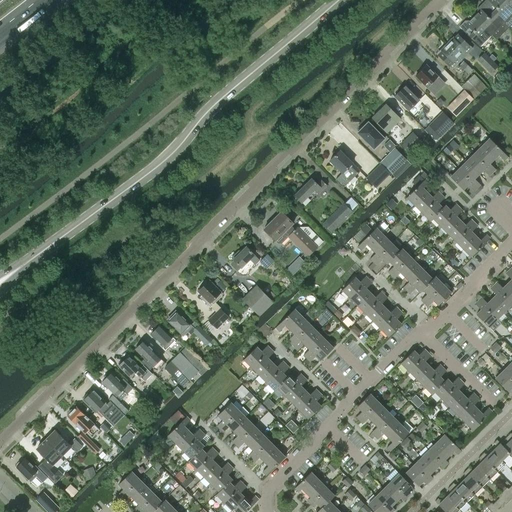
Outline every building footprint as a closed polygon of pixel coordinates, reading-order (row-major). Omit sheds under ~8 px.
[(508,29),(511,24),(511,9),(502,0),(490,0),(489,2),(487,0),(486,0),(483,4),(503,24),(508,29)] [(511,0),(502,0),(511,9),(511,0)] [(496,40),(508,29),(503,24),(483,4),(478,8),(480,11),(473,18),(492,36),(496,40)] [(492,36),(473,18),(466,25),(464,23),(459,27),(480,48),(492,36)] [(453,38),(447,44),(458,56),(465,50),(464,49),(468,45),(458,35),(454,39),(453,38)] [(462,59),(458,56),(447,44),(440,51),(441,52),(438,55),(452,69),(462,59)] [(497,66),(484,53),(477,60),(490,73),(497,66)] [(471,70),(466,64),(463,62),(459,66),(467,74),(471,70)] [(427,87),(437,77),(425,65),(415,75),(427,87)] [(485,87),(473,75),(461,86),(473,98),(485,87)] [(394,96),(408,111),(419,100),(405,85),(402,88),(400,88),(396,91),(396,94),(394,96)] [(446,107),(456,117),(473,99),(464,90),(446,107)] [(398,118),(385,105),(372,118),(385,131),(398,118)] [(428,125),(439,136),(452,123),(442,112),(428,125)] [(424,129),(430,123),(426,119),(420,125),(424,129)] [(357,133),(373,149),(384,138),(368,122),(357,133)] [(400,145),(408,153),(421,141),(412,132),(400,145)] [(504,161),(508,157),(489,139),(481,147),(494,159),(498,155),(504,161)] [(489,164),(494,159),(481,147),(473,154),(492,173),(495,169),(489,164)] [(380,163),(391,174),(406,159),(394,148),(380,163)] [(359,171),(352,163),(339,151),(329,161),(342,173),(335,180),(342,188),(359,171)] [(489,176),(492,173),(473,154),(466,162),(478,174),(483,170),(489,176)] [(474,179),(478,174),(466,162),(458,169),(477,188),(480,185),(474,179)] [(366,178),(375,187),(389,173),(380,164),(366,178)] [(458,169),(450,177),(463,190),(467,185),(473,191),(477,188),(458,169)] [(317,184),(311,178),(293,196),(301,203),(314,190),(318,194),(326,185),(321,180),(317,184)] [(414,205),(426,192),(423,189),(429,183),(425,179),(406,197),(414,205)] [(422,213),(441,195),(437,191),(431,197),(426,192),(414,205),(422,213)] [(443,209),(442,208),(438,204),(444,198),(441,195),(422,213),(430,221),(433,219),(443,209)] [(330,232),(342,220),(352,211),(343,203),(322,224),(330,232)] [(433,219),(440,226),(458,207),(455,204),(449,210),(445,205),(442,208),(443,209),(433,219)] [(447,234),(460,221),(456,217),(462,211),(458,207),(440,226),(447,234)] [(263,229),(277,243),(281,243),(288,237),(307,257),(317,247),(297,227),(294,230),(290,226),(293,223),(281,212),(263,229)] [(455,241),(474,223),(470,219),(465,225),(460,221),(447,234),(455,241)] [(474,223),(455,241),(462,248),(475,236),(471,232),(477,226),(474,223)] [(367,245),(370,249),(383,236),(376,228),(357,247),(361,250),(367,245)] [(475,236),(462,248),(471,257),(489,238),(486,235),(480,241),(475,236)] [(369,259),(372,262),(391,244),(383,236),(370,249),(375,253),(369,259)] [(389,261),(399,251),(391,244),(372,262),(376,266),(382,260),(386,264),(389,262),(389,261)] [(259,260),(252,254),(246,247),(240,252),(238,251),(231,258),(233,259),(232,259),(233,260),(230,263),(230,265),(237,272),(241,268),(250,259),(255,264),(259,260)] [(391,276),(410,257),(401,249),(399,251),(389,261),(389,262),(393,266),(387,272),(391,276)] [(259,261),(266,268),(274,261),(266,254),(259,261)] [(400,273),(404,276),(416,264),(410,257),(391,276),(394,279),(400,273)] [(403,287),(406,290),(424,272),(416,264),(404,276),(409,281),(403,287)] [(423,290),(433,280),(432,279),(424,272),(406,290),(409,294),(415,288),(420,293),(423,290)] [(354,277),(346,286),(342,290),(350,298),(368,280),(365,276),(359,282),(354,277)] [(424,304),(443,285),(435,277),(432,279),(433,280),(423,290),(427,294),(421,300),(424,304)] [(371,283),(368,280),(350,298),(357,306),(370,293),(366,289),(371,283)] [(203,286),(198,291),(202,296),(201,297),(210,306),(222,294),(208,281),(207,282),(206,282),(203,284),(203,286)] [(511,304),(511,303),(511,289),(507,284),(502,288),(496,282),(493,285),(511,304)] [(272,302),(256,285),(242,299),(258,316),(272,302)] [(438,305),(450,293),(443,285),(424,304),(427,307),(433,301),(438,305)] [(496,295),(491,299),(504,312),(511,304),(493,285),(490,289),(496,295)] [(374,298),(370,293),(357,306),(365,313),(383,295),(380,292),(374,298)] [(365,313),(372,321),(385,309),(381,304),(387,298),(383,295),(365,313)] [(496,319),(504,312),(491,299),(487,303),(481,297),(478,301),(496,319)] [(488,327),(496,319),(478,301),(474,304),(480,310),(476,315),(488,327)] [(372,321),(380,329),(399,310),(395,307),(389,313),(385,309),(372,321)] [(222,335),(229,328),(223,322),(228,317),(219,308),(208,320),(222,335)] [(285,325),(289,330),(302,317),(294,309),(275,328),(279,331),(285,325)] [(333,313),(339,319),(344,314),(338,309),(333,313)] [(402,314),(399,310),(380,329),(388,337),(401,324),(396,319),(402,314)] [(194,329),(192,326),(191,327),(175,311),(166,319),(182,335),(187,331),(190,335),(193,332),(206,346),(212,340),(198,325),(194,329)] [(288,340),(291,343),(309,325),(302,317),(289,330),(294,334),(288,340)] [(300,341),(304,345),(317,333),(309,325),(291,343),(294,347),(300,341)] [(173,340),(159,326),(150,334),(165,349),(173,340)] [(303,355),(306,359),(325,340),(317,333),(304,345),(309,350),(303,355)] [(315,356),(320,361),(333,348),(325,340),(306,359),(309,362),(315,356)] [(136,348),(135,349),(153,366),(160,359),(143,341),(140,344),(138,345),(136,347),(136,348)] [(243,360),(251,368),(270,349),(267,346),(261,352),(256,347),(243,360)] [(185,348),(171,361),(189,380),(197,372),(201,375),(207,370),(185,348)] [(273,352),(270,349),(251,368),(259,375),(272,363),(267,358),(273,352)] [(413,350),(400,363),(408,371),(427,352),(424,349),(418,355),(413,350)] [(416,379),(429,367),(424,362),(430,356),(427,352),(408,371),(416,379)] [(152,374),(143,365),(140,368),(128,356),(123,360),(122,359),(118,364),(119,365),(118,366),(130,378),(135,372),(144,382),(152,374)] [(164,368),(182,387),(189,380),(171,361),(164,368)] [(259,375),(267,383),(285,365),(282,361),(276,367),(272,363),(259,375)] [(503,371),(511,380),(511,365),(510,363),(503,371)] [(267,383),(274,391),(290,375),(289,375),(286,378),(282,374),(288,368),(285,365),(267,383)] [(423,386),(442,368),(439,365),(433,371),(429,367),(416,379),(423,386)] [(444,381),(440,377),(446,371),(442,368),(423,386),(432,394),(434,392),(444,382),(444,381)] [(511,380),(503,371),(495,379),(507,391),(511,386),(511,380)] [(133,388),(123,378),(120,381),(111,372),(106,377),(105,376),(102,379),(103,380),(101,382),(114,394),(120,388),(122,390),(126,394),(133,388)] [(303,377),(300,374),(294,380),(290,375),(274,391),(275,391),(277,388),(284,396),(303,377)] [(284,396),(292,403),(305,391),(300,386),(306,380),(303,377),(284,396)] [(434,392),(442,399),(460,381),(457,378),(451,384),(447,379),(444,381),(444,382),(434,392)] [(442,399),(450,407),(462,395),(458,390),(464,384),(460,381),(442,399)] [(292,403),(300,411),(318,393),(315,389),(309,395),(305,391),(292,403)] [(124,415),(120,411),(110,401),(106,404),(92,390),(88,395),(87,394),(83,398),(84,399),(83,400),(95,412),(101,406),(106,412),(103,414),(114,425),(124,415)] [(161,402),(150,391),(145,397),(156,408),(161,402)] [(322,396),(318,393),(300,411),(308,419),(320,406),(316,402),(322,396)] [(462,395),(450,407),(457,415),(476,396),(472,393),(467,399),(462,395)] [(369,394),(357,407),(361,411),(356,417),(359,421),(377,402),(369,394)] [(108,399),(110,401),(120,411),(124,407),(112,395),(108,399)] [(476,396),(457,415),(465,423),(478,410),(473,405),(479,399),(476,396)] [(230,402),(219,414),(218,415),(222,420),(216,426),(220,429),(238,410),(230,402)] [(368,418),(372,422),(385,410),(377,402),(359,421),(362,424),(368,418)] [(93,424),(89,419),(76,407),(72,411),(71,410),(67,414),(68,415),(67,416),(84,433),(85,432),(93,424)] [(478,410),(465,423),(473,430),(491,412),(488,408),(482,414),(478,410)] [(229,427),(233,431),(246,418),(238,410),(220,429),(223,433),(229,427)] [(371,433),(374,436),(393,417),(385,410),(372,422),(377,427),(371,433)] [(175,443),(188,431),(184,427),(190,421),(186,417),(167,435),(175,443)] [(383,433),(388,438),(400,425),(393,417),(374,436),(377,439),(383,433)] [(232,441),(235,445),(254,426),(246,418),(233,431),(237,435),(232,441)] [(290,420),(285,425),(293,433),(298,428),(290,420)] [(419,425),(424,430),(427,427),(422,421),(419,425)] [(408,433),(400,425),(388,438),(392,442),(386,448),(390,452),(408,433)] [(416,428),(421,433),(424,430),(419,425),(416,428)] [(261,434),(254,426),(235,445),(238,448),(244,442),(248,446),(261,434)] [(183,451),(202,433),(198,429),(192,435),(188,431),(175,443),(183,451)] [(74,439),(68,444),(55,430),(51,434),(50,433),(46,437),(47,438),(45,440),(55,449),(61,456),(70,446),(76,452),(82,447),(74,439)] [(95,454),(99,450),(82,432),(77,436),(95,454)] [(204,447),(199,442),(205,436),(202,433),(183,451),(191,459),(201,449),(204,447)] [(247,457),(250,460),(269,441),(261,434),(248,446),(253,451),(247,457)] [(457,453),(460,450),(444,434),(436,442),(449,455),(454,450),(457,453)] [(508,442),(503,447),(511,456),(511,457),(511,456),(511,440),(507,436),(504,439),(508,442)] [(404,440),(409,445),(412,442),(407,437),(404,440)] [(58,471),(52,465),(61,456),(55,449),(45,440),(36,449),(41,453),(40,454),(44,459),(45,458),(46,458),(38,466),(50,479),(58,471)] [(504,464),(511,457),(511,456),(503,447),(496,440),(493,443),(497,447),(492,451),(504,464)] [(259,457),(264,462),(276,449),(269,441),(250,460),(253,463),(259,457)] [(444,460),(449,455),(436,442),(429,450),(444,466),(447,463),(444,460)] [(188,461),(196,470),(215,451),(211,447),(205,453),(201,449),(191,459),(188,461)] [(262,472),(266,476),(284,457),(276,449),(264,462),(268,466),(262,472)] [(442,468),(444,466),(429,450),(421,458),(433,470),(439,465),(442,468)] [(204,477),(216,464),(212,460),(218,454),(215,451),(196,470),(204,477)] [(497,472),(504,464),(492,451),(487,456),(483,453),(480,455),(497,472)] [(377,452),(374,455),(380,460),(383,457),(377,452)] [(391,453),(388,456),(393,461),(396,458),(391,453)] [(489,479),(497,472),(480,455),(478,458),(481,462),(476,467),(489,479)] [(47,478),(35,465),(33,467),(24,458),(21,462),(19,462),(16,464),(17,466),(16,467),(30,482),(36,476),(42,483),(47,478)] [(421,458),(413,465),(429,481),(432,479),(428,475),(433,470),(421,458)] [(326,467),(330,470),(335,465),(332,462),(326,467)] [(211,484),(230,466),(227,463),(221,469),(216,464),(204,477),(211,484)] [(362,468),(367,473),(370,470),(365,465),(362,468)] [(426,484),(429,481),(413,465),(405,473),(418,486),(423,481),(426,484)] [(232,480),(227,475),(233,469),(230,466),(211,484),(218,492),(229,482),(229,483),(232,480)] [(81,471),(85,480),(95,476),(92,467),(81,471)] [(481,487),(489,479),(476,467),(472,471),(468,468),(465,471),(481,487)] [(367,473),(362,468),(358,471),(363,476),(367,473)] [(474,495),(481,487),(465,471),(462,473),(466,477),(461,482),(474,495)] [(117,495),(120,498),(138,479),(131,472),(118,484),(123,489),(117,495)] [(310,472),(295,488),(298,491),(301,488),(306,493),(319,480),(310,472)] [(399,474),(391,482),(406,497),(409,495),(406,492),(411,486),(399,474)] [(182,484),(186,488),(194,480),(190,476),(182,484)] [(133,499),(146,487),(138,479),(120,498),(124,501),(130,496),(133,499)] [(310,504),(326,488),(319,480),(306,493),(311,498),(308,501),(310,504)] [(216,495),(224,503),(242,484),(239,481),(233,487),(229,483),(229,482),(218,492),(216,495)] [(404,500),(406,497),(391,482),(383,489),(395,502),(400,497),(404,500)] [(466,502),(474,495),(461,482),(456,487),(453,483),(450,486),(466,502)] [(63,491),(71,499),(78,492),(70,484),(63,491)] [(232,511),(245,498),(240,493),(246,487),(242,484),(224,503),(232,511)] [(458,510),(466,502),(450,486),(447,489),(451,492),(446,497),(458,510)] [(134,511),(136,511),(154,495),(146,487),(133,499),(138,504),(132,510),(134,511)] [(326,488),(310,504),(313,506),(316,503),(321,508),(329,501),(334,496),(326,488)] [(344,494),(347,497),(353,492),(350,489),(344,494)] [(383,489),(375,497),(390,511),(391,511),(393,510),(390,507),(395,502),(383,489)] [(35,499),(47,511),(54,511),(59,507),(43,491),(35,499)] [(347,497),(350,501),(356,495),(353,492),(347,497)] [(153,511),(162,503),(162,502),(154,495),(136,511),(143,511),(145,511),(153,511)] [(233,511),(245,511),(258,500),(254,496),(248,502),(245,498),(232,511),(233,511)] [(390,511),(375,497),(367,505),(374,511),(390,511)] [(456,511),(458,510),(446,497),(441,502),(437,498),(434,501),(444,511),(456,511)] [(499,498),(496,501),(501,506),(504,503),(499,498)] [(168,511),(173,508),(164,500),(162,502),(162,503),(153,511),(168,511)] [(332,511),(336,509),(329,501),(321,508),(316,511),(332,511)] [(492,504),(497,509),(501,506),(496,501),(492,504)]
